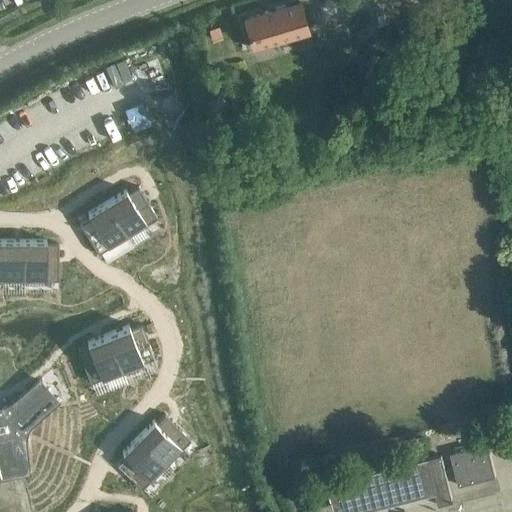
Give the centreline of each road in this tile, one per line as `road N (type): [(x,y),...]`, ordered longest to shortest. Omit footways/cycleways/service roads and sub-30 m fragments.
road 1 (residential): [(0,223),(49,224),(97,269),(138,290),(169,348),(162,382),(101,453),(74,511)]
road 2 (unclassified): [(0,68),(151,0)]
